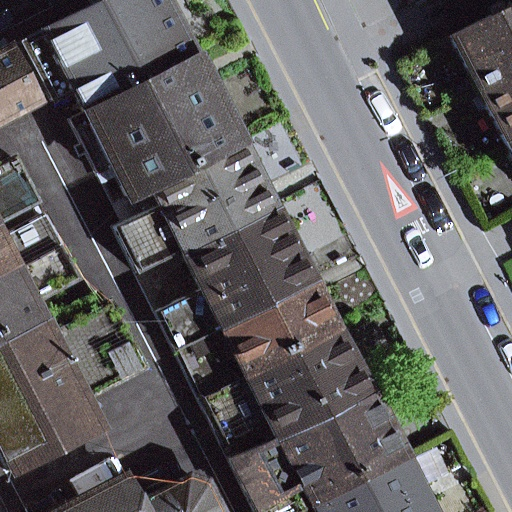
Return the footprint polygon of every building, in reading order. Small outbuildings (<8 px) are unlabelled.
[(49,102),(70,92),(82,114),(190,59),(160,0),(105,0),(19,44),(49,102)] [(511,5),(448,38),(476,92),(511,73),(511,5)] [(0,118),(34,101),(8,50),(0,53),(0,118)] [(124,196),(146,185),(148,188),(234,145),(190,59),(82,114),(69,121),(96,173),(109,167),(124,196)] [(511,73),(476,92),(501,141),(511,135),(511,73)] [(511,135),(501,141),(511,162),(511,135)] [(112,228),(135,273),(179,251),(266,207),(234,145),(148,188),(156,205),(112,228)] [(0,220),(33,203),(12,160),(0,165),(0,220)] [(199,289),(155,312),(173,349),(304,283),(266,207),(179,251),(199,289)] [(0,275),(11,270),(11,269),(56,245),(40,216),(0,237),(0,275)] [(0,275),(0,337),(37,318),(29,304),(74,280),(56,245),(11,269),(11,270),(0,275)] [(304,283),(173,349),(197,398),(330,332),(304,283)] [(58,320),(42,328),(37,318),(0,337),(0,459),(7,472),(94,428),(80,400),(140,370),(106,305),(102,307),(96,296),(56,316),(58,320)] [(221,446),(265,424),(273,439),(274,442),(364,397),(330,332),(197,398),(221,446)] [(228,460),(254,511),(296,511),(308,506),(306,503),(396,458),(364,397),(274,442),(273,439),(228,460)] [(423,511),(396,458),(306,503),(308,506),(310,511),(423,511)] [(136,507),(122,480),(59,511),(214,511),(202,487),(184,482),(136,507)]
